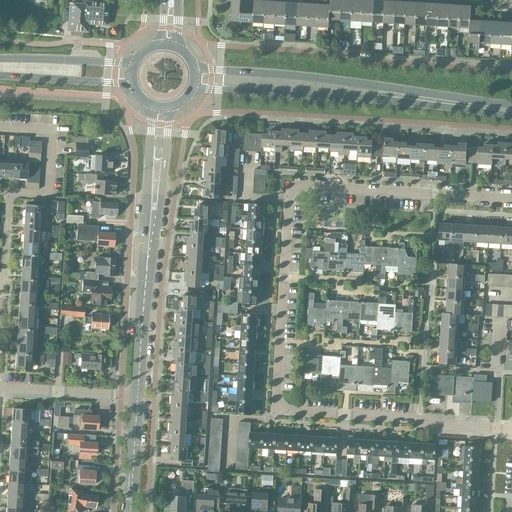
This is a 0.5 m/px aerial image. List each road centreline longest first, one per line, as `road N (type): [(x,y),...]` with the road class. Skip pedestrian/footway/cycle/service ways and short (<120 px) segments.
road 1 (residential): [(511,427),(276,409),(293,186)]
road 2 (secondary): [(189,92),(511,115)]
road 3 (secondary): [(511,105),(192,65)]
road 4 (residential): [(511,200),(293,186)]
road 5 (tertiary): [(149,238),(137,398)]
road 6 (residential): [(0,128),(49,131),(46,194),(5,192)]
road 7 (residential): [(137,398),(0,388)]
road 8 (secondary): [(136,60),(0,59)]
road 9 (secondary): [(0,77),(135,88)]
